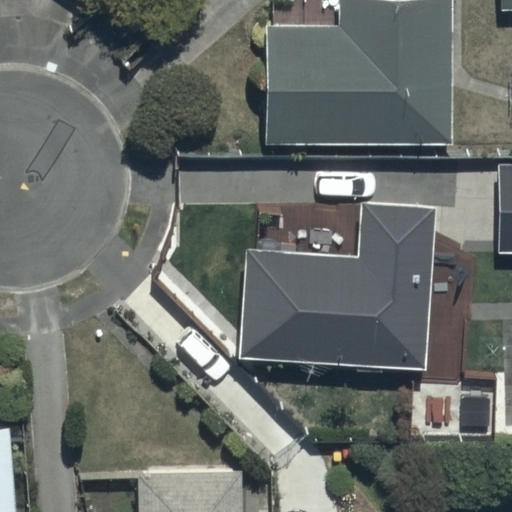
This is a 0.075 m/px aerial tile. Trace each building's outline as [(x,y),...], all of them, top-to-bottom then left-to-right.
[(444,0),(330,0),(330,20),(260,19),(259,134),(443,136),(444,0)] [(511,160),(494,161),(494,247),(511,247),(511,160)] [(357,248),(240,243),(236,355),(353,360),(353,365),(379,366),(379,360),(425,362),(432,198),(359,195),(357,248)] [(0,511),(11,511),(4,419),(0,419),(0,511)] [(238,511),(239,465),(133,466),(133,511),(238,511)]
